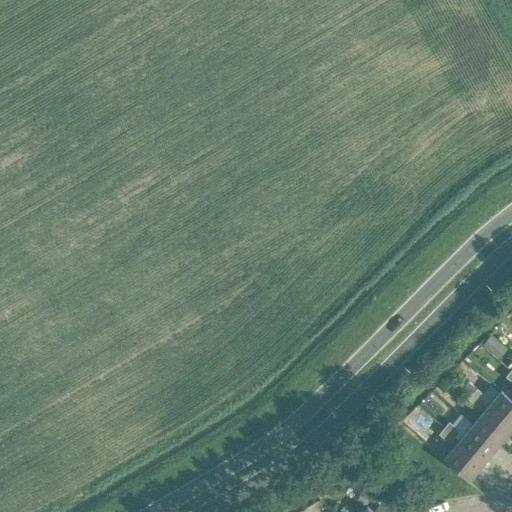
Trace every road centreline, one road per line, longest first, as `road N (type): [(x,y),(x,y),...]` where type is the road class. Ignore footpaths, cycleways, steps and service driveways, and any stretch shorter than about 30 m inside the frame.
road 1 (secondary): [(511,212),(276,436),(153,511)]
road 2 (secondary): [(207,511),(289,459),(511,246)]
